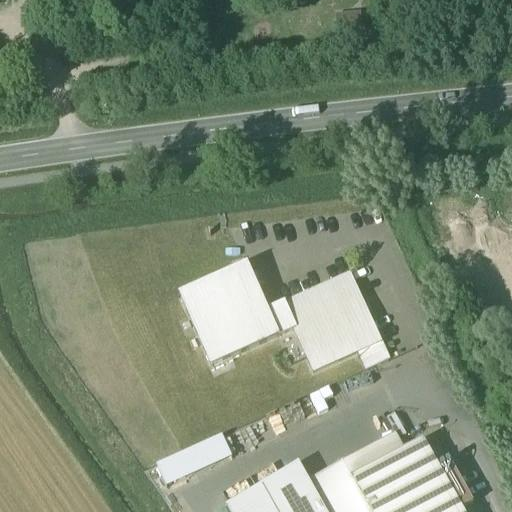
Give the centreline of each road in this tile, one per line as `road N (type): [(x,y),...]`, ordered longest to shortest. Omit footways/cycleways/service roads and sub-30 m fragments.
road 1 (secondary): [(0,162),(511,98)]
road 2 (track): [(29,28),(76,150)]
